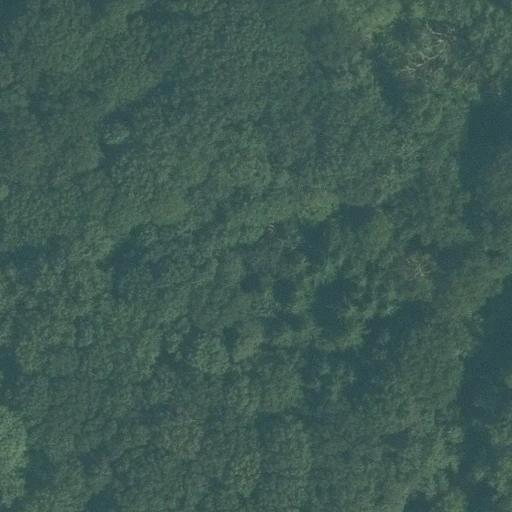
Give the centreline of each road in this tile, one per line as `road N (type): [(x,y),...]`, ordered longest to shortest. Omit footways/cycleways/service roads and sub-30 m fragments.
road 1 (track): [(456,142),(281,142),(141,174),(0,245)]
road 2 (track): [(511,147),(456,142),(344,65),(278,0)]
road 3 (track): [(433,511),(450,434),(481,355),(511,308)]
